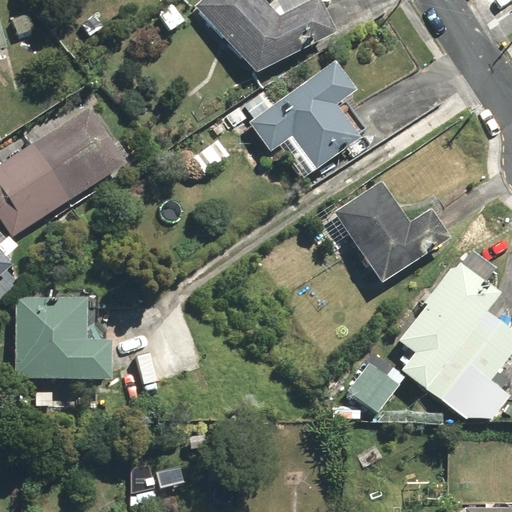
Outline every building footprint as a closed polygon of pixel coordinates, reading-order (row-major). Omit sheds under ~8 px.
[(317,0),(315,0),(276,17),(261,0),(202,0),(194,7),(250,75),(334,38),(317,0)] [(276,148),(300,182),(359,140),(335,108),(353,96),(332,65),(248,122),(269,153),(276,148)] [(85,110),(0,166),(0,227),(12,245),(125,170),(85,110)] [(228,160),(215,141),(191,157),(204,176),(228,160)] [(426,216),(408,228),(381,186),(336,214),(383,287),(428,259),(428,258),(445,246),(426,216)] [(0,277),(9,270),(0,258),(0,277)] [(498,297),(454,266),(391,351),(435,383),(498,297)] [(14,302),(12,385),(98,387),(101,304),(14,302)] [(460,420),(462,417),(480,432),(509,398),(490,382),(511,353),(511,339),(491,323),(432,398),(460,420)] [(401,379),(369,357),(346,390),(378,413),(401,379)]
